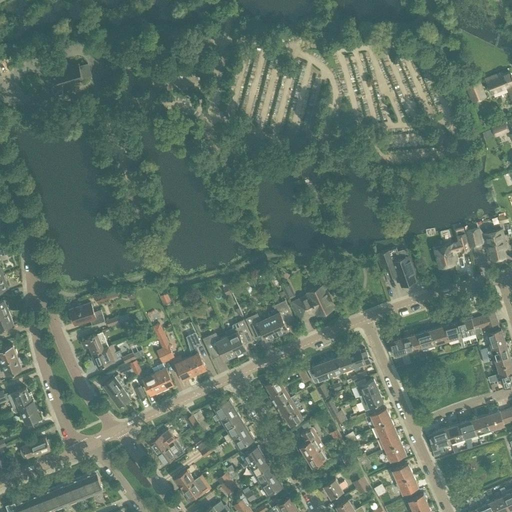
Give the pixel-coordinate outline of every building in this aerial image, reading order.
[(79,64),(68,67),(66,59),(56,62),(58,69),(55,70),(60,90),(63,89),(64,92),(74,89),(72,82),(83,79),(82,77),(91,74),(88,64),(79,66),(79,64)] [(463,70),(458,72),(464,88),(466,87),(467,87),(472,102),(477,100),(482,98),(486,96),(480,81),(473,84),(469,86),(463,70)] [(507,88),(511,100),(511,76),(510,72),(503,74),(502,73),(485,79),(491,94),(507,88)] [(495,136),(509,131),(505,122),(491,128),(495,136)] [(458,241),(435,248),(440,266),(457,262),(456,259),(457,259),(455,251),(461,249),(461,252),(469,250),(464,233),(463,227),(455,229),(457,235),(458,241)] [(484,233),(480,234),(479,227),(467,230),(466,230),(470,246),(482,243),(485,242),(487,248),(490,247),(492,259),(495,258),(496,260),(502,258),(502,257),(505,256),(505,257),(503,248),(506,248),(502,229),(483,233),(484,233)] [(409,255),(408,255),(406,248),(398,251),(396,247),(378,254),(386,278),(395,275),(398,281),(400,280),(402,285),(406,284),(408,284),(410,283),(411,282),(416,280),(414,274),(416,273),(409,255)] [(232,292),(238,290),(234,282),(229,284),(232,292)] [(282,285),(289,299),(296,296),(289,282),(282,285)] [(226,295),(232,292),(229,284),(223,287),(226,295)] [(332,307),(334,306),(323,285),(308,292),(309,295),(294,302),(301,318),(312,313),(312,312),(316,310),(318,314),(325,310),(327,311),(331,309),(332,307)] [(98,303),(107,299),(105,293),(95,297),(98,303)] [(171,302),(168,295),(161,298),(164,304),(171,302)] [(0,313),(9,310),(4,299),(0,300),(0,313)] [(294,318),(285,300),(274,305),(275,313),(269,316),(277,334),(288,329),(285,322),(294,318)] [(105,320),(101,309),(94,312),(91,302),(70,309),(75,324),(90,319),(92,325),(106,320),(105,320)] [(0,327),(14,322),(9,310),(0,313),(0,327)] [(484,321),(496,317),(494,311),(483,315),(483,316),(484,321)] [(277,334),(269,316),(262,319),(257,313),(246,318),(254,337),(263,332),(266,339),(277,334)] [(124,320),(123,314),(117,316),(106,320),(108,326),(119,322),(124,320)] [(471,317),(458,321),(462,335),(474,332),(475,333),(482,331),(481,330),(486,328),(484,321),(483,316),(472,319),(471,317)] [(500,328),(497,320),(496,317),(484,321),(486,328),(491,346),(505,342),(501,328),(500,328)] [(252,337),(244,319),(232,324),(233,328),(225,331),(227,335),(227,336),(235,354),(246,348),(243,341),(252,337)] [(458,321),(444,325),(448,339),(458,336),(459,342),(464,341),(462,335),(458,321)] [(444,325),(431,329),(435,343),(448,339),(444,325)] [(431,329),(417,333),(421,347),(435,343),(431,329)] [(92,352),(109,345),(102,331),(98,333),(86,338),(86,339),(81,341),(84,347),(89,345),(92,352)] [(206,367),(198,351),(196,346),(201,344),(196,332),(187,336),(193,355),(187,357),(195,373),(206,367)] [(235,354),(227,336),(221,339),(215,332),(203,338),(212,356),(222,352),(225,359),(235,354)] [(408,351),(421,347),(417,333),(403,337),(408,351)] [(168,344),(164,337),(163,334),(158,337),(159,340),(162,347),(163,347),(169,359),(175,357),(169,344),(168,344)] [(394,355),(408,351),(403,337),(390,341),(394,355)] [(491,346),(480,349),(483,358),(488,356),(487,351),(493,349),(496,359),(509,355),(505,342),(491,346)] [(94,356),(91,357),(94,364),(97,363),(98,367),(119,358),(119,357),(122,355),(120,349),(116,351),(116,350),(113,343),(109,345),(92,352),(94,356)] [(13,344),(0,349),(0,362),(17,356),(13,344)] [(162,362),(169,359),(163,347),(162,347),(156,350),(162,362)] [(360,348),(348,352),(353,367),(354,367),(355,370),(360,368),(358,364),(365,362),(366,364),(370,363),(365,348),(361,350),(360,348)] [(125,363),(144,354),(142,349),(133,353),(133,352),(122,357),(125,363)] [(342,371),(353,367),(348,352),(337,356),(342,371)] [(195,373),(187,357),(183,359),(181,355),(174,358),(183,378),(195,373)] [(500,373),(511,369),(511,363),(509,355),(496,359),(500,373)] [(17,356),(0,362),(0,371),(4,370),(6,374),(22,368),(17,356)] [(330,375),(342,371),(337,356),(325,360),(330,375)] [(135,375),(143,372),(137,359),(133,361),(133,360),(130,361),(132,367),(135,375)] [(314,367),(308,370),(315,382),(331,376),(330,375),(325,360),(313,365),(314,367)] [(120,372),(132,367),(130,361),(118,367),(120,372)] [(166,366),(164,366),(163,363),(153,367),(154,371),(162,388),(174,382),(166,366)] [(301,376),(306,372),(302,365),(296,368),(301,376)] [(500,373),(488,376),(490,382),(498,379),(497,377),(501,376),(504,386),(511,383),(511,369),(500,373)] [(154,371),(143,377),(150,393),(162,388),(154,371)] [(304,382),(310,379),(306,372),(301,376),(304,382)] [(123,385),(125,384),(118,373),(104,384),(111,394),(123,386),(123,385)] [(270,395),(284,386),(288,384),(282,373),(266,383),(268,387),(265,388),(270,395)] [(360,397),(378,389),(374,378),(366,381),(365,378),(359,380),(354,382),(355,386),(356,386),(357,389),(360,397)] [(335,390),(341,388),(339,382),(333,384),(335,390)] [(123,386),(111,394),(119,405),(120,406),(126,402),(125,400),(131,396),(130,394),(133,392),(127,383),(126,384),(125,384),(123,385),(123,386)] [(323,398),(329,395),(323,383),(317,387),(323,398)] [(140,398),(146,396),(141,385),(135,388),(140,398)] [(276,405),(290,396),(284,386),(270,395),(272,399),(271,400),(274,405),(276,404),(276,405)] [(3,390),(0,390),(0,401),(5,399),(5,401),(10,399),(13,407),(32,400),(26,387),(5,395),(3,390)] [(376,405),(375,404),(383,400),(378,389),(360,397),(362,400),(361,401),(365,410),(376,405)] [(315,401),(321,398),(318,393),(312,397),(315,401)] [(282,415),(297,406),(290,396),(276,405),(279,409),(277,410),(281,415),(282,415)] [(217,413),(213,416),(216,420),(219,418),(235,408),(233,404),(234,404),(230,397),(214,407),(217,413)] [(336,407),(332,398),(326,402),(330,410),(336,407)] [(15,413),(20,411),(25,422),(40,416),(33,399),(32,400),(13,407),(15,413)] [(288,426),(303,417),(297,406),(282,415),(288,426)] [(342,409),(339,411),(336,407),(330,410),(338,424),(347,419),(342,409)] [(375,426),(391,419),(386,407),(370,415),(375,426)] [(226,427),(241,418),(235,408),(219,418),(222,422),(226,427)] [(504,423),(500,412),(500,410),(486,414),(490,428),(505,424),(504,423)] [(504,423),(510,421),(506,410),(500,412),(504,423)] [(477,432),(490,428),(486,414),(473,419),(477,432)] [(193,428),(198,425),(191,415),(186,419),(193,428)] [(203,416),(197,419),(203,428),(208,425),(209,425),(203,416)] [(231,438),(247,428),(241,418),(226,427),(229,432),(224,436),(227,440),(231,438)] [(380,437),(396,430),(391,419),(375,426),(380,437)] [(464,437),(477,432),(473,419),(459,423),(464,437)] [(324,445),(313,427),(311,427),(308,421),(301,425),(305,431),(301,434),(306,442),(300,446),(306,456),(321,447),(324,445)] [(451,441),(464,437),(459,423),(446,427),(451,441)] [(161,433),(150,441),(152,444),(150,446),(155,452),(156,450),(157,452),(173,440),(175,439),(175,438),(178,436),(171,426),(161,433)] [(433,434),(428,436),(431,443),(436,455),(440,453),(444,452),(441,444),(451,441),(446,427),(433,432),(433,434)] [(234,441),(238,447),(254,437),(251,431),(250,432),(247,428),(231,438),(234,441)] [(336,438),(341,435),(337,428),(332,431),(336,438)] [(385,449),(401,442),(396,430),(380,437),(385,449)] [(347,439),(355,435),(352,431),(344,435),(347,439)] [(197,446),(207,439),(203,433),(193,440),(197,446)] [(340,444),(345,441),(341,435),(336,438),(340,444)] [(349,443),(357,439),(355,435),(347,439),(349,443)] [(49,439),(47,440),(46,436),(30,442),(22,445),(27,457),(35,454),(51,448),(49,444),(51,443),(49,439)] [(173,440),(157,452),(165,462),(175,455),(176,457),(184,451),(175,438),(175,439),(173,440)] [(214,450),(213,449),(211,445),(207,439),(197,446),(198,445),(201,450),(200,451),(204,457),(214,450)] [(385,449),(390,460),(406,453),(401,442),(385,449)] [(248,464),(264,455),(262,451),(262,450),(259,444),(242,454),(246,459),(241,463),(242,465),(244,467),(248,465),(248,464)] [(328,458),(321,447),(306,456),(312,467),(328,458)] [(345,464),(355,459),(350,451),(341,456),(345,464)] [(359,461),(367,456),(364,452),(357,457),(359,461)] [(255,474),(271,464),(268,459),(267,459),(264,455),(248,464),(248,465),(251,469),(251,468),(255,474)] [(361,465),(369,460),(367,456),(359,461),(361,465)] [(397,481),(413,474),(408,463),(392,470),(397,481)] [(226,468),(230,475),(236,471),(231,464),(226,468)] [(260,484),(276,475),(274,471),(275,470),(271,464),(255,474),(258,480),(258,481),(260,484)] [(188,468),(175,477),(183,487),(195,478),(188,468)] [(43,511),(104,488),(97,471),(16,503),(15,500),(6,504),(8,510),(9,511),(43,511)] [(221,484),(231,477),(227,471),(217,479),(221,484)] [(200,495),(212,486),(202,473),(195,478),(183,487),(190,497),(198,492),(200,495)] [(397,481),(402,493),(418,486),(413,474),(397,481)] [(263,488),(267,494),(283,484),(280,478),(279,479),(276,475),(260,484),(263,488)] [(356,487),(367,481),(364,475),(353,482),(356,487)] [(224,489),(234,481),(231,477),(221,484),(224,489)] [(336,477),(324,485),(328,492),(330,491),(333,496),(344,489),(343,488),(348,485),(344,480),(340,483),(336,477)] [(228,494),(238,486),(234,481),(224,489),(228,494)] [(359,493),(370,487),(367,481),(356,487),(359,493)] [(376,492),(384,487),(382,483),(374,487),(376,492)] [(504,486),(500,488),(503,495),(509,509),(511,507),(511,487),(506,490),(504,486)] [(378,496),(386,491),(384,487),(376,492),(378,496)] [(413,511),(428,504),(423,492),(408,499),(413,511)] [(495,511),(501,511),(509,509),(503,495),(491,501),(495,511)] [(278,511),(287,511),(297,506),(290,496),(275,505),(278,511)] [(477,496),(474,498),(476,503),(477,503),(480,511),(495,511),(491,501),(481,505),(477,496)] [(252,511),(248,505),(250,504),(245,497),(241,500),(240,500),(233,505),(236,510),(235,511),(252,511)] [(349,498),(336,506),(340,511),(348,511),(355,508),(349,498)] [(224,511),(228,510),(230,508),(226,503),(224,505),(221,500),(214,505),(214,504),(203,511),(224,511)] [(255,511),(262,511),(268,509),(264,503),(254,509),(255,511)] [(480,511),(477,503),(476,503),(470,506),(471,510),(466,511),(480,511)]
